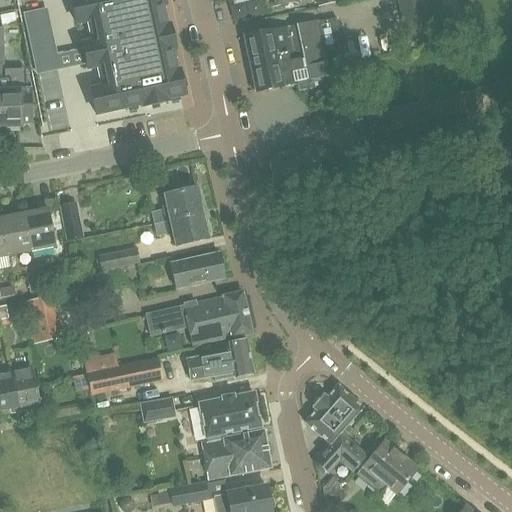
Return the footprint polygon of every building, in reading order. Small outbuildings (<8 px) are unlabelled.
[(78,0),(71,2),(76,23),(86,21),(91,43),(82,45),(88,70),(96,68),(101,90),(91,92),(96,115),(118,110),(143,105),(144,106),(168,101),(168,99),(185,96),(184,94),(185,94),(181,72),(180,72),(179,71),(176,72),(171,50),(174,49),(174,47),(175,47),(172,30),(170,30),(170,29),(167,29),(162,8),(165,7),(165,5),(166,5),(165,0),(78,0)] [(234,0),(235,0),(237,4),(256,0),(265,0),(267,9),(307,0),(234,0)] [(430,28),(430,27),(441,25),(436,0),(397,0),(405,34),(430,28)] [(14,15),(0,18),(0,22),(1,27),(15,23),(14,15)] [(283,86),(299,83),(347,72),(336,19),(273,33),(273,31),(245,37),(257,93),(283,87),(283,86)] [(5,80),(5,75),(0,75),(0,128),(22,128),(22,124),(32,124),(31,102),(29,102),(29,89),(10,89),(9,80),(5,80)] [(491,149),(484,115),(502,112),(497,89),(479,93),(479,92),(477,93),(457,97),(454,97),(452,85),(441,87),(444,100),(373,115),(385,172),(386,172),(398,169),(491,149)] [(321,179),(314,146),(268,155),(275,188),(321,179)] [(162,207),(163,210),(152,213),(154,225),(203,214),(197,189),(164,196),(166,206),(162,207)] [(77,203),(60,207),(67,242),(85,238),(77,203)] [(32,252),(55,247),(58,260),(67,259),(63,239),(54,241),(48,209),(24,214),(32,252)] [(24,214),(1,219),(8,257),(32,252),(24,214)] [(173,236),(176,247),(209,239),(203,214),(154,225),(157,238),(168,235),(169,237),(173,236)] [(1,219),(0,218),(0,258),(8,257),(1,219)] [(99,257),(102,272),(125,267),(141,264),(137,249),(99,257)] [(171,266),(175,289),(225,278),(220,255),(171,266)] [(26,269),(28,281),(46,278),(43,265),(26,269)] [(129,286),(125,267),(102,272),(102,273),(89,276),(94,295),(129,286)] [(28,281),(31,293),(48,290),(46,278),(28,281)] [(253,335),(247,309),(243,292),(221,297),(221,299),(147,315),(151,336),(189,327),(194,346),(233,338),(234,340),(253,335)] [(65,297),(37,298),(40,347),(68,346),(65,297)] [(7,306),(0,307),(0,319),(0,321),(9,319),(7,306)] [(215,376),(216,382),(254,375),(248,340),(230,344),(231,350),(187,359),(191,381),(215,376)] [(83,358),(92,397),(163,381),(158,359),(103,372),(99,354),(83,358)] [(32,366),(10,371),(18,409),(39,404),(32,366)] [(10,371),(0,372),(0,412),(18,409),(10,371)] [(304,424),(329,445),(332,446),(342,435),(365,409),(338,386),(327,398),(323,395),(312,408),(316,411),(304,424)] [(199,404),(207,442),(258,433),(258,429),(261,428),(254,394),(234,398),(234,397),(223,399),(223,400),(199,404)] [(175,417),(172,399),(141,405),(145,423),(175,417)] [(258,433),(207,442),(202,443),(209,480),(271,469),(264,431),(258,433)] [(327,474),(340,460),(353,472),(366,457),(342,435),(332,446),(329,445),(328,447),(326,445),(313,461),(327,474)] [(387,486),(398,495),(419,469),(385,441),(358,475),(381,494),(387,486)] [(322,489),(324,502),(339,484),(332,478),(322,489)] [(340,485),(339,484),(324,502),(333,510),(346,496),(340,491),(346,485),(343,483),(340,485)] [(171,491),(174,506),(208,500),(206,484),(171,491)] [(228,495),(214,497),(216,511),(271,511),(272,511),(275,508),(274,500),(269,499),(267,487),(228,494),(228,495)] [(152,507),(171,504),(169,493),(150,497),(152,507)] [(123,511),(124,511),(131,511),(132,511),(133,511),(133,510),(134,510),(134,509),(134,508),(135,508),(135,507),(135,506),(135,505),(135,504),(134,504),(134,503),(134,502),(133,501),(132,501),(131,500),(130,500),(130,499),(129,499),(128,499),(127,499),(125,499),(125,500),(124,500),(123,501),(122,502),(121,503),(121,504),(120,504),(120,505),(120,506),(119,507),(119,508),(120,509),(121,510),(122,510),(122,511),(123,511)]
